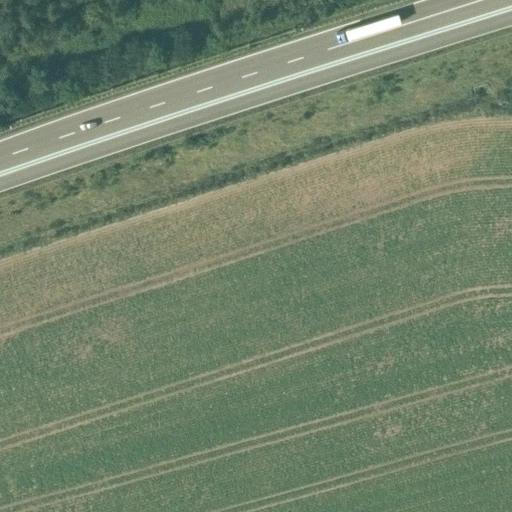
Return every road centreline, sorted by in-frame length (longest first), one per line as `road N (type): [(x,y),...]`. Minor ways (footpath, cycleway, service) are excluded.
road 1 (trunk): [(0,180),(511,11)]
road 2 (trunk): [(292,55),(0,154)]
road 3 (trunk): [(488,0),(292,55)]
road 4 (trunk): [(444,0),(292,55)]
